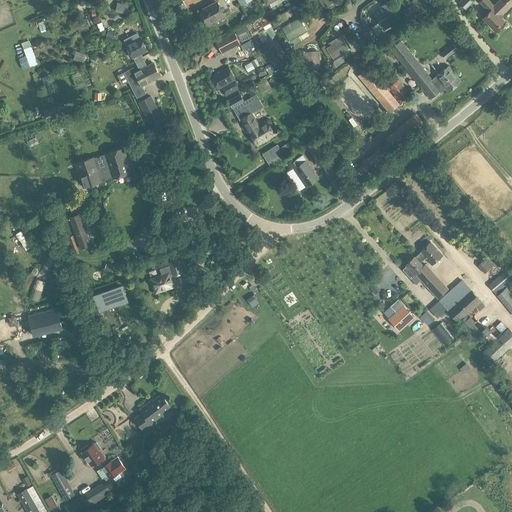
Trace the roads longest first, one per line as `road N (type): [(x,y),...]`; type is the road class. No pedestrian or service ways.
road 1 (unclassified): [(270,228),(308,226),(343,209),(511,68)]
road 2 (unclassified): [(270,228),(218,183),(149,0)]
road 3 (unclassified): [(0,458),(161,351)]
road 4 (unclassified): [(161,351),(266,511)]
road 5 (unclassified): [(161,351),(225,289),(270,228)]
